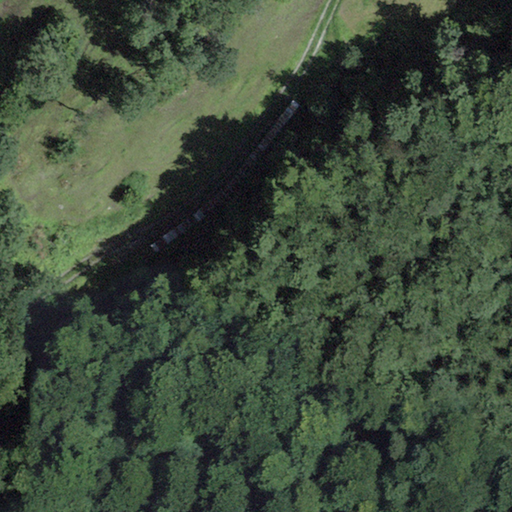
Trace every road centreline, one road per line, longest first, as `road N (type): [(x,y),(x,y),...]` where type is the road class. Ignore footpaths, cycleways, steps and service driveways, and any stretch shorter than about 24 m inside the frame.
road 1 (track): [(336,0),(305,74),(190,205),(134,243)]
road 2 (track): [(134,243),(0,319)]
